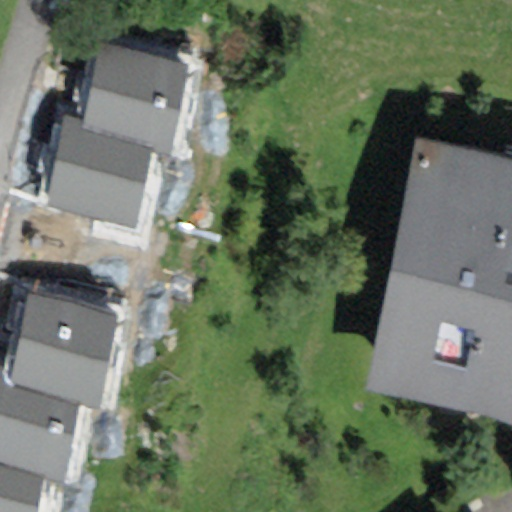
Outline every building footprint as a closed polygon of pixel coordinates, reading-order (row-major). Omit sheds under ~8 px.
[(158,59),(82,44),(66,125),(119,136),(142,140),(158,59)] [(119,136),(66,125),(45,121),(29,201),(102,216),(119,136)] [(492,415),(511,315),(511,164),(392,141),(343,385),(492,415)] [(85,310),(10,293),(0,336),(0,385),(53,398),(65,400),(85,310)] [(53,398),(0,385),(0,466),(15,470),(36,475),(53,398)] [(0,511),(5,511),(15,470),(0,466),(0,511)]
